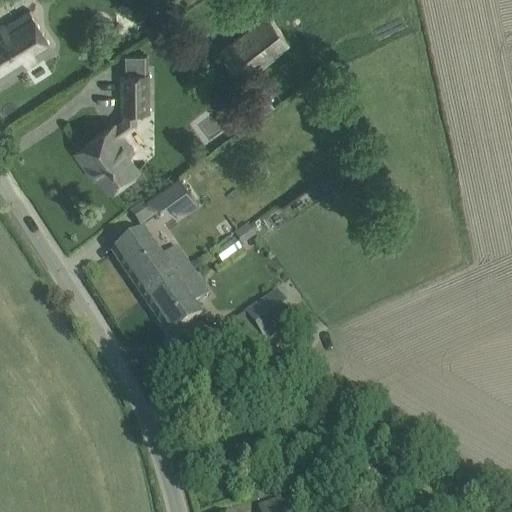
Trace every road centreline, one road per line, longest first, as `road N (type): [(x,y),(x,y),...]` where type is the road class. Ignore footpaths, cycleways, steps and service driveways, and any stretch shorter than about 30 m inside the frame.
road 1 (residential): [(129,384),(0,181)]
road 2 (unclassified): [(176,511),(129,384)]
